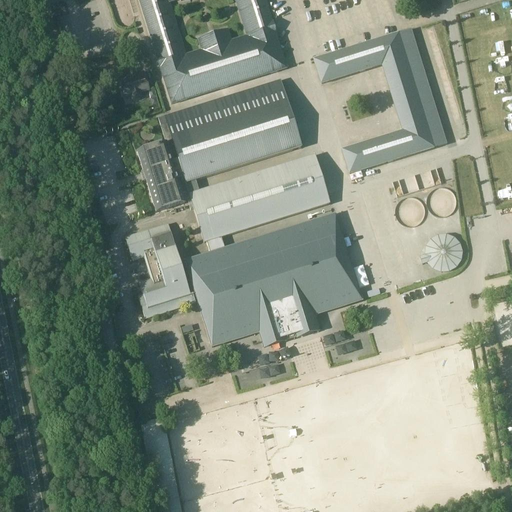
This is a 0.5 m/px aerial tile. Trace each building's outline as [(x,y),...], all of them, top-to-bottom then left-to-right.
[(137,0),(156,59),(159,69),(171,105),(286,70),(275,33),(272,23),(271,23),(264,0),(137,0)] [(349,175),(434,149),(427,125),(406,59),(407,59),(399,34),(314,61),(321,85),(382,66),(403,132),(342,151),(349,175)] [(148,91),(144,75),(119,82),(123,98),(130,96),(131,101),(141,99),(140,94),(148,91)] [(279,82),(164,118),(185,185),(195,182),(300,149),(301,149),(297,138),(284,95),(280,82),(279,82)] [(164,118),(158,120),(165,144),(183,201),(190,199),(189,196),(185,185),(164,118)] [(165,144),(137,153),(143,173),(144,173),(146,180),(145,180),(155,213),(184,204),(183,201),(165,144)] [(198,193),(189,196),(190,199),(202,240),(203,244),(206,243),(220,239),(329,205),(314,157),(198,193)] [(195,182),(185,185),(189,196),(198,193),(195,182)] [(384,206),(394,203),(392,198),(382,202),(384,206)] [(186,262),(184,262),(185,264),(211,346),(210,347),(211,349),(213,348),(247,337),(257,334),(259,334),(263,349),(285,342),(284,339),(295,335),(296,339),(318,332),(314,317),(315,316),(359,302),(359,303),(361,302),(361,300),(360,300),(335,218),(334,216),(332,216),(224,250),(209,255),(186,262)] [(145,257),(152,282),(139,286),(143,298),(138,299),(144,319),(194,303),(190,288),(187,289),(168,227),(126,240),(125,240),(131,261),(145,257)] [(424,253),(423,258),(419,259),(422,267),(426,266),(428,268),(429,269),(431,272),(434,273),(439,275),(444,275),(447,275),(450,273),(455,271),(457,268),(459,266),(460,263),(461,259),(461,254),(460,250),(459,246),(457,244),(455,241),(452,239),(449,238),(444,237),(441,237),(437,238),(434,239),(431,240),(428,244),(426,247),(424,250),(424,253)] [(220,239),(206,243),(209,255),(224,250),(220,239)] [(366,272),(382,268),(378,253),(362,257),(366,272)] [(363,288),(358,290),(365,308),(370,306),(363,288)] [(198,359),(209,355),(207,348),(196,352),(198,359)] [(199,365),(213,363),(212,357),(199,358),(199,365)] [(222,389),(213,392),(217,403),(251,393),(245,373),(220,381),(222,389)] [(158,422),(140,425),(150,480),(169,476),(158,422)] [(176,511),(169,476),(150,480),(156,511),(176,511)]
